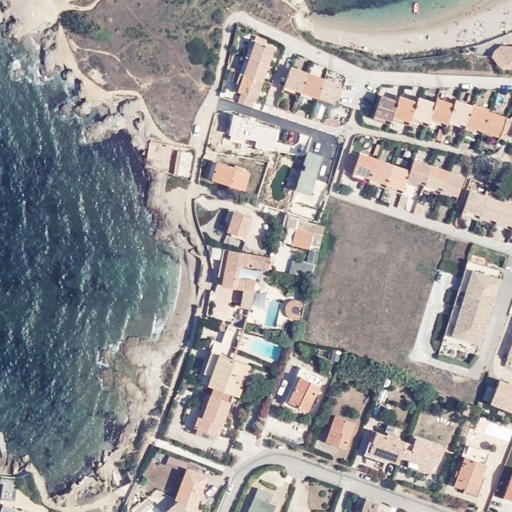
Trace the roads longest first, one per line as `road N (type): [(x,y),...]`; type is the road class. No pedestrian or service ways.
road 1 (residential): [(435,511),(276,459),(246,470),(226,511)]
road 2 (unknown): [(352,128),(360,137),(496,168)]
